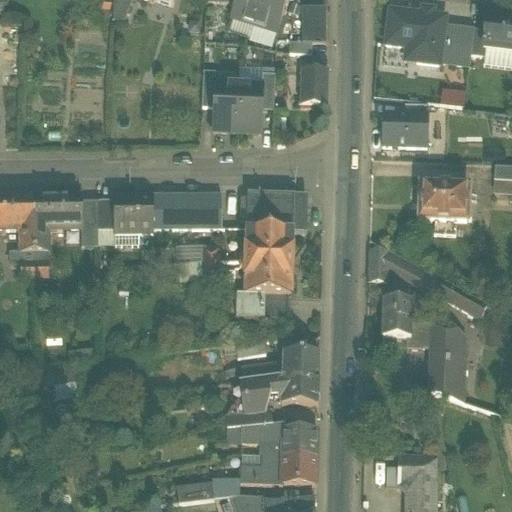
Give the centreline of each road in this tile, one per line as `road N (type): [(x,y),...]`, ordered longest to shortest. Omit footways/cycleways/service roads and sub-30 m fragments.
road 1 (residential): [(0,171),(348,167)]
road 2 (tertiary): [(337,511),(348,167)]
road 3 (tertiary): [(348,167),(350,0)]
